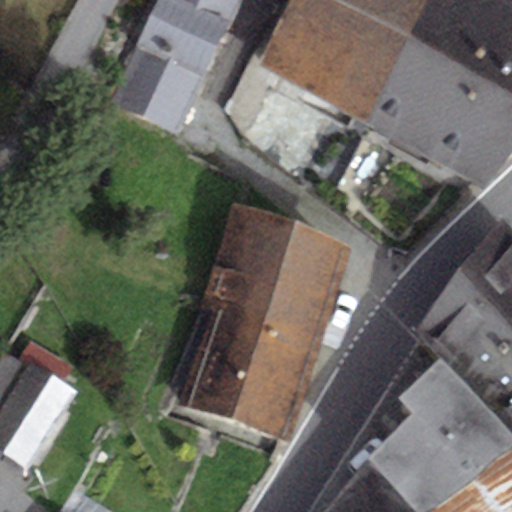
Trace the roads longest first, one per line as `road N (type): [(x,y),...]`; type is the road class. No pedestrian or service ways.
road 1 (primary): [(511,191),(418,293),(276,511)]
road 2 (residential): [(101,0),(51,91),(0,161)]
